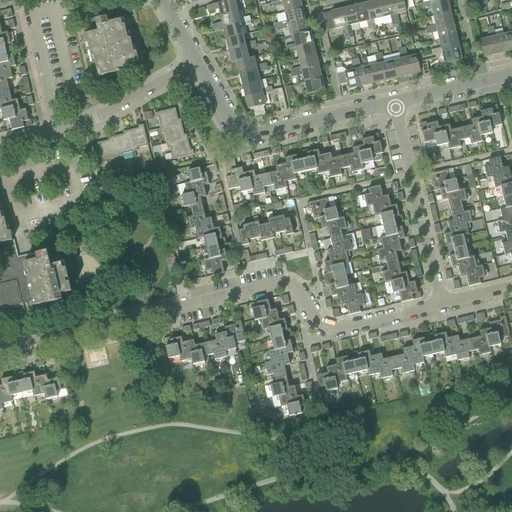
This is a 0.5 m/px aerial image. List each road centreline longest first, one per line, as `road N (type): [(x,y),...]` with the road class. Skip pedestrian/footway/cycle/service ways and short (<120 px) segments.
road 1 (residential): [(443,305),(327,329),(286,282),(0,350)]
road 2 (residential): [(443,305),(393,103)]
road 3 (tertiary): [(246,133),(393,103)]
road 4 (residential): [(58,129),(28,0)]
road 5 (residential): [(85,123),(195,65)]
road 6 (tertiary): [(393,103),(511,75)]
